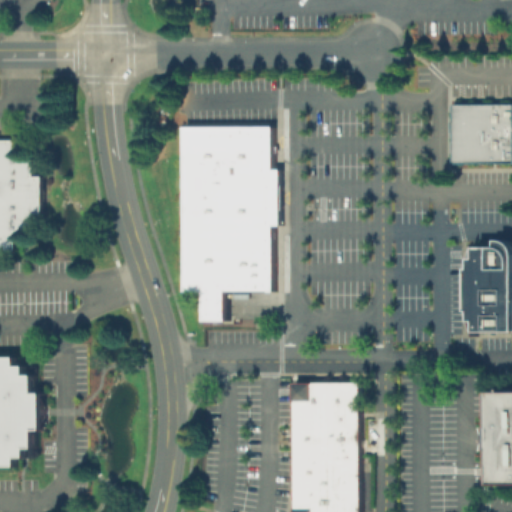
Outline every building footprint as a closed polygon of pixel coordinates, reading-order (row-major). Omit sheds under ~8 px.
[(455,103),(511,103),(511,163),(455,163),(455,103)] [(191,127),(191,292),(209,292),(209,321),(231,321),(230,291),(279,291),(279,226),(285,226),(285,170),(279,170),(279,127),(191,127)] [(0,141),(18,141),(18,151),(31,150),(31,159),(37,159),(37,178),(46,178),(46,215),(37,215),(37,232),(33,232),(33,241),(19,241),(19,250),(0,250),(0,141)] [(511,329),(482,329),(478,328),(474,321),(471,306),(469,293),(469,279),(471,266),(476,245),(502,245),(502,239),(509,239),(511,239),(511,329)] [(0,358),(20,359),(20,367),(29,367),(29,376),(38,376),(38,394),(47,394),(47,431),(38,431),(38,449),(30,450),(30,459),(21,459),(21,468),(0,468),(0,358)] [(296,416),(296,382),(363,382),(363,416),(296,416)] [(493,427),(492,392),(511,391),(511,483),(493,484),(493,450),(482,450),(482,427),(493,427)] [(363,416),(363,453),(296,454),(296,416),(363,416)] [(363,453),(363,490),(296,491),(296,454),(363,453)] [(363,490),(363,511),(296,511),(296,491),(363,490)]
